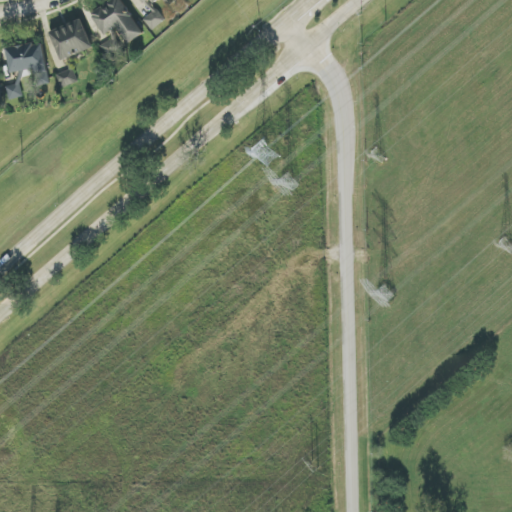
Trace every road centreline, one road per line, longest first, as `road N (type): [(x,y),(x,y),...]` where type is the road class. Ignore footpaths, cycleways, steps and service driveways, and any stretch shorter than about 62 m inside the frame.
road 1 (residential): [(285,21),(331,76),(344,115),(362,511)]
road 2 (secondary): [(285,21),(0,271)]
road 3 (secondary): [(0,313),(240,107)]
